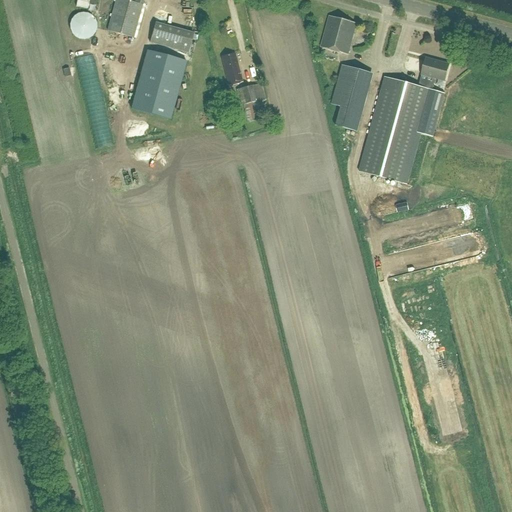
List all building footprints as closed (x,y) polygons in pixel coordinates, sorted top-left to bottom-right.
[(76,0),(75,6),(87,10),(89,0),(76,0)] [(125,0),(124,0),(115,0),(107,32),(136,40),(147,0),(125,0)] [(96,28),(96,27),(96,26),(96,24),(96,23),(96,22),(95,21),(95,20),(94,19),(93,18),(93,17),(92,16),(91,16),(90,15),(89,15),(88,14),(87,14),(85,14),(84,13),(83,13),(82,13),(81,14),(80,14),(79,14),(77,15),(76,15),(75,16),(74,16),(74,17),(73,18),(72,19),(72,20),(71,21),(71,22),(70,23),(70,24),(70,26),(70,27),(70,28),(70,29),(70,30),(71,31),(71,32),(71,33),(72,34),(73,35),(74,36),(74,37),(75,38),(76,38),(77,39),(79,39),(80,40),(81,40),(82,40),(83,40),(84,40),(85,40),(87,40),(88,39),(89,39),(90,38),(91,38),(92,37),(93,36),(93,35),(94,34),(95,33),(95,32),(96,31),(96,30),(96,29),(96,28)] [(356,26),(329,18),(320,49),(347,56),(356,26)] [(193,34),(155,24),(150,43),(188,54),(193,34)] [(147,50),(131,109),(170,120),(186,61),(147,50)] [(242,82),(234,54),(221,57),(229,85),(242,82)] [(421,76),(418,87),(428,90),(432,91),(435,80),(444,82),(448,65),(425,59),(421,76)] [(373,75),(342,66),(331,105),(340,107),(335,126),(357,132),(373,75)] [(418,87),(385,79),(360,172),(403,184),(417,133),(428,136),(433,137),(445,95),(432,91),(428,90),(418,87)] [(265,100),(261,84),(237,90),(241,106),(244,105),(249,122),(261,119),(257,102),(265,100)] [(399,203),(400,213),(409,211),(408,202),(399,203)] [(450,418),(458,416),(451,386),(434,390),(437,403),(439,402),(442,413),(439,414),(442,427),(452,425),(450,418)]
